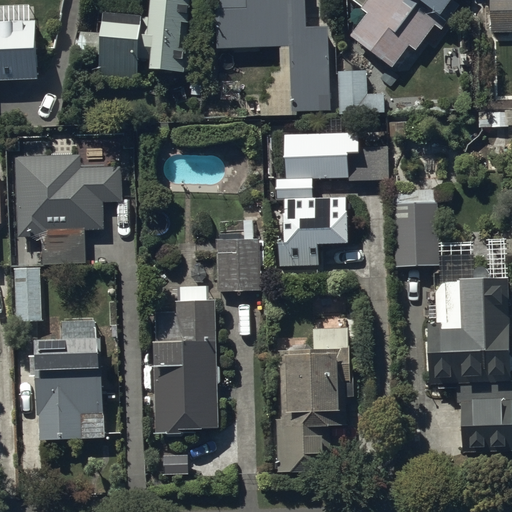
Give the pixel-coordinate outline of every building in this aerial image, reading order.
[(192,0),(152,0),(150,21),(104,16),(100,80),(138,82),(139,65),(150,63),(149,76),(185,77),(192,0)] [(340,75),(329,75),(328,31),(305,30),(305,0),(214,0),(216,53),(280,52),(280,80),(273,80),(273,86),(265,86),(265,105),(247,105),(247,118),(298,118),(298,115),(330,115),(330,113),(340,113),(340,117),(387,117),(387,97),(366,97),(367,74),(340,73),(340,75)] [(347,0),(362,10),(362,13),(368,17),(343,51),(385,83),(409,50),(415,54),(438,25),(444,30),(465,4),(459,0),(347,0)] [(511,0),(490,0),(491,35),(511,34),(511,0)] [(35,25),(0,26),(0,85),(38,84),(38,58),(35,59),(35,25)] [(360,137),(284,137),(285,181),(275,180),(275,203),(283,203),(283,245),(277,245),(277,269),(319,269),(319,251),(347,251),(347,200),(313,200),(313,182),(349,182),(349,184),(390,184),(389,149),(360,149),(360,137)] [(79,158),(16,159),(18,240),(44,239),(44,266),(88,266),(87,233),(104,232),(103,204),(121,204),(121,170),(105,171),(104,160),(79,161),(79,158)] [(440,206),(393,207),(395,270),(442,269),(440,206)] [(260,244),(216,244),(218,296),(262,294),(260,244)] [(476,271),(474,274),(474,285),(443,286),(436,295),(430,291),(423,296),(423,304),(429,308),(430,327),(428,327),(429,392),(458,392),(458,407),(462,406),(464,456),(511,455),(511,427),(508,281),(491,282),(491,274),(489,270),(476,271)] [(40,271),(15,272),(17,324),(41,323),(40,271)] [(207,289),(178,290),(178,315),(155,315),(155,348),(152,348),(152,438),(165,438),(165,439),(183,439),(183,437),(203,437),(203,432),(220,432),(216,304),(208,304),(207,289)] [(95,324),(62,325),(62,343),(35,344),(36,420),(40,420),(39,445),(104,442),(102,381),(99,381),(99,343),(96,344),(95,324)] [(348,333),(313,333),(313,341),(294,341),(294,348),(279,356),(279,369),(287,369),(287,422),(276,421),(276,476),(332,476),(332,430),(347,430),(347,401),(354,401),(354,377),(351,377),(351,350),(348,350),(348,333)]
